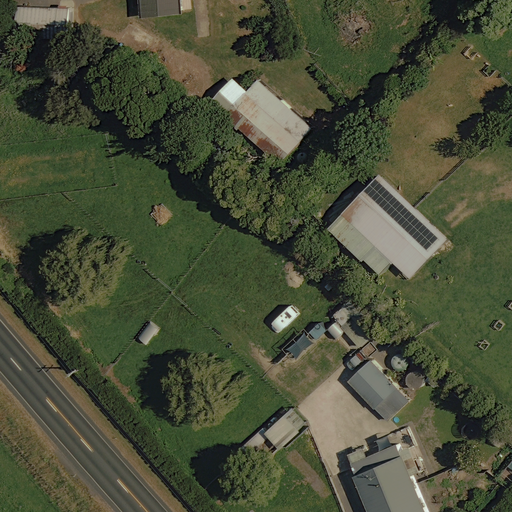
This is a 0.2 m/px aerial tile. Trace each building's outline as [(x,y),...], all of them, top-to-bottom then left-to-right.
[(144,0),(147,19),(186,15),(184,0),(144,0)] [(76,33),(68,6),(52,11),(60,37),(76,33)] [(305,143),(247,93),(226,116),(285,167),(305,143)] [(453,240),(385,173),(330,230),(397,296),(453,240)] [(412,401),(374,362),(353,382),(391,421),(412,401)] [(430,511),(401,436),(352,456),(374,511),(430,511)]
